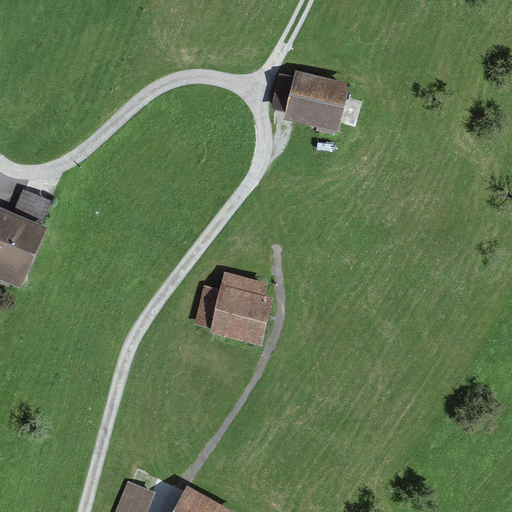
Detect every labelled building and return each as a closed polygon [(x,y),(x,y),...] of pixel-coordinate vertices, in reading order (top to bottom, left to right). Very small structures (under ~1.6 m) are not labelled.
[(299,72),(288,110),(336,124),(347,86),(299,72)] [(0,204),(0,268),(17,276),(42,224),(0,204)] [(277,280),(228,266),(211,328),(259,342),(277,280)] [(130,480),(116,511),(146,511),(156,491),(130,480)] [(185,482),(169,511),(231,511),(235,506),(185,482)]
